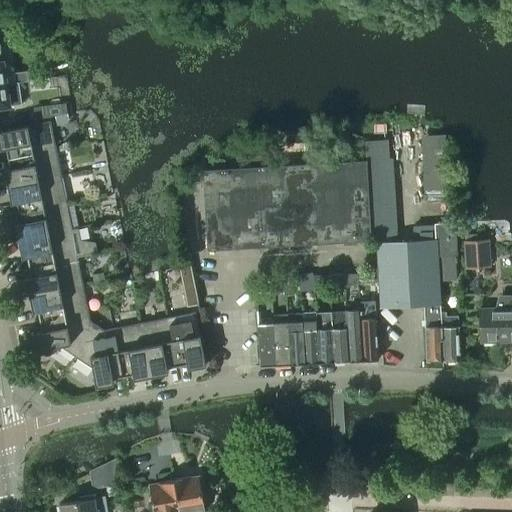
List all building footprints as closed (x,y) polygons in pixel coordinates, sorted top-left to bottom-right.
[(0,84),(5,84),(5,78),(11,77),(10,73),(8,60),(2,61),(0,49),(0,84)] [(26,71),(13,73),(15,83),(19,82),(27,81),(26,71)] [(0,122),(1,122),(0,112),(0,107),(21,104),(19,82),(15,83),(5,84),(0,84),(0,122)] [(50,120),(0,130),(0,148),(5,148),(7,158),(55,148),(50,120)] [(9,168),(4,169),(7,186),(61,175),(55,148),(7,158),(9,168)] [(366,160),(312,164),(316,244),(370,241),(366,160)] [(312,164),(257,167),(262,247),(316,244),(312,164)] [(257,167),(203,170),(208,251),(262,247),(257,167)] [(61,175),(7,186),(10,203),(16,202),(18,212),(66,203),(61,175)] [(20,222),(14,223),(18,240),(71,230),(66,203),(18,212),(20,222)] [(397,241),(377,242),(380,306),(424,305),(440,304),(438,280),(437,255),(454,254),(455,254),(454,223),(436,225),(434,225),(435,227),(412,228),(412,241),(397,241)] [(71,230),(18,240),(20,249),(21,257),(26,256),(28,266),(77,257),(97,253),(95,242),(80,240),(78,228),(71,230)] [(489,240),(464,241),(466,269),(491,268),(489,240)] [(455,279),(454,254),(437,255),(438,280),(455,279)] [(30,276),(25,277),(29,294),(82,284),(77,257),(28,266),(30,276)] [(82,284),(29,294),(32,311),(37,310),(39,320),(87,311),(82,284)] [(503,308),(480,308),(481,340),(484,340),(484,343),(494,343),(495,340),(511,340),(511,296),(503,297),(503,308)] [(359,301),(360,310),(360,318),(363,360),(378,359),(375,300),(359,301)] [(440,304),(424,305),(425,360),(442,360),(440,312),(440,304)] [(345,310),(331,311),(333,361),(348,360),(346,318),(345,310)] [(360,310),(345,310),(346,318),(348,360),(363,360),(360,318),(360,310)] [(41,330),(36,332),(39,349),(58,346),(75,357),(96,325),(90,321),(89,320),(87,311),(39,320),(41,330)] [(194,311),(167,317),(176,365),(186,363),(187,368),(205,365),(194,311)] [(331,311),(316,312),(319,362),(333,361),(331,311)] [(316,312),(302,313),(304,363),(319,362),(316,312)] [(446,312),(440,312),(442,360),(459,360),(457,316),(446,316),(446,312)] [(290,363),(288,322),(287,315),(287,313),(286,313),(287,317),(273,318),(275,364),(290,363)] [(287,313),(288,322),(290,363),(304,363),(302,313),(287,313)] [(167,317),(140,322),(150,376),(167,372),(166,367),(176,365),(167,317)] [(273,318),(258,319),(257,319),(259,365),(275,364),(273,318)] [(140,322),(112,328),(122,376),(132,374),(133,379),(141,377),(150,376),(140,322)] [(96,325),(75,357),(92,368),(95,387),(113,383),(112,378),(122,376),(112,328),(104,329),(102,329),(96,325)] [(102,466),(90,471),(93,487),(105,485),(102,466)] [(190,476),(173,479),(179,511),(196,511),(205,510),(199,478),(190,479),(190,476)] [(179,511),(173,479),(157,482),(158,485),(149,487),(153,511),(179,511)] [(78,500),(59,503),(60,511),(106,511),(104,496),(94,498),(93,498),(93,495),(78,497),(78,500)]
